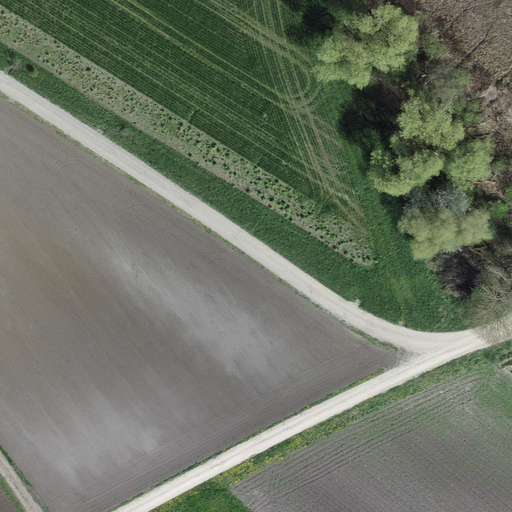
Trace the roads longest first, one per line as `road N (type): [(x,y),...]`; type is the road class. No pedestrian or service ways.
road 1 (track): [(457,351),(380,331),(0,85)]
road 2 (track): [(457,351),(172,511)]
